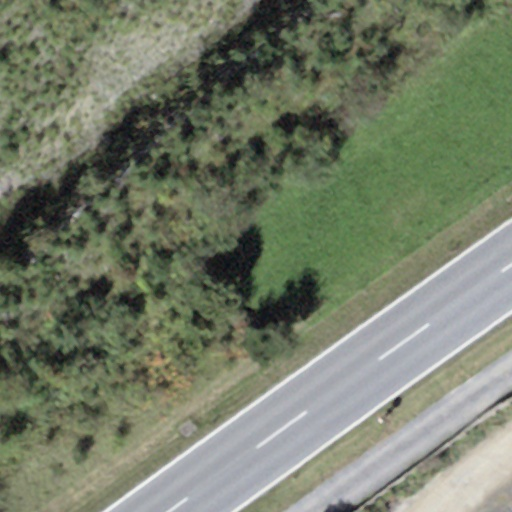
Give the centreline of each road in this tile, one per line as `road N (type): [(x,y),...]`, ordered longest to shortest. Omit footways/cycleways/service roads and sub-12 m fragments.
road 1 (primary): [(511,250),(153,511)]
road 2 (track): [(297,511),(511,362)]
